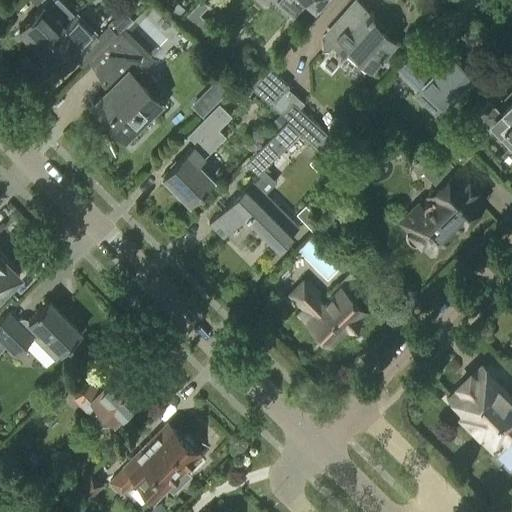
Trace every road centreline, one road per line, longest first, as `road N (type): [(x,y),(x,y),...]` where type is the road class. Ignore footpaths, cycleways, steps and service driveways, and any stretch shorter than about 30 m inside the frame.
road 1 (residential): [(303,444),(0,138)]
road 2 (residential): [(354,405),(511,253)]
road 3 (residential): [(428,511),(434,488),(354,405)]
